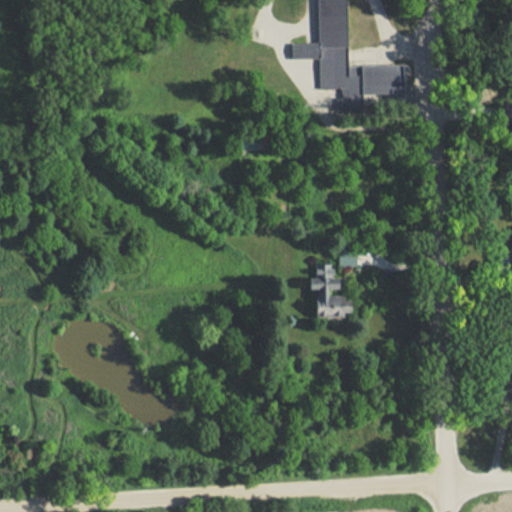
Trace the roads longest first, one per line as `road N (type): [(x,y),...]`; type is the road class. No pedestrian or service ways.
road 1 (residential): [(511,475),(0,502)]
road 2 (residential): [(445,511),(424,0)]
